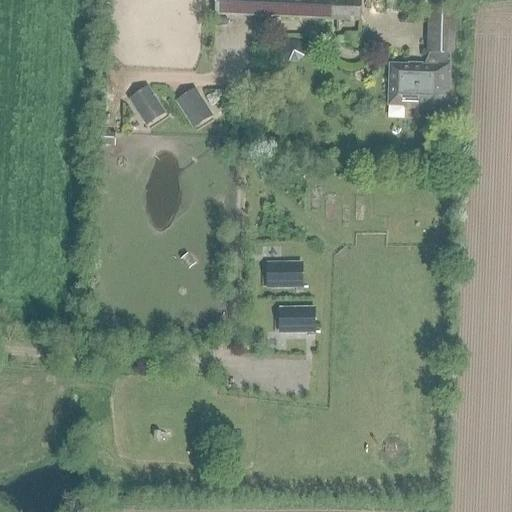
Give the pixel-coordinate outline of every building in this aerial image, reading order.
[(214,0),(214,17),(361,23),(361,0),(214,0)] [(389,65),(388,108),(421,109),(444,110),(444,93),(447,93),(448,73),(448,54),(450,54),(452,13),(451,0),(430,0),(430,13),(429,54),(423,67),(389,65)] [(127,100),(145,128),(166,115),(147,87),(127,100)] [(174,102),(192,130),(213,116),(195,89),(174,102)] [(96,145),(114,146),(114,136),(96,135),(96,145)] [(269,266),(269,288),(294,288),(294,292),(301,291),(301,265),(269,266)] [(282,311),(282,333),(307,332),(307,336),(314,336),(314,310),(282,311)]
